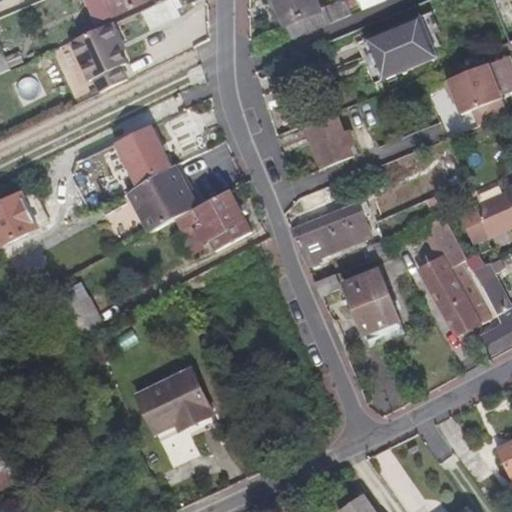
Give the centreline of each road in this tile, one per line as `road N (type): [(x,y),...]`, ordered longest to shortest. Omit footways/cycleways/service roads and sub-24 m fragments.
road 1 (residential): [(373,439),(271,202),(235,73),(231,0)]
road 2 (unknown): [(233,49),(0,155)]
road 3 (residential): [(373,439),(213,511)]
road 4 (unknown): [(271,202),(356,176),(433,137)]
road 5 (residential): [(511,368),(373,439)]
